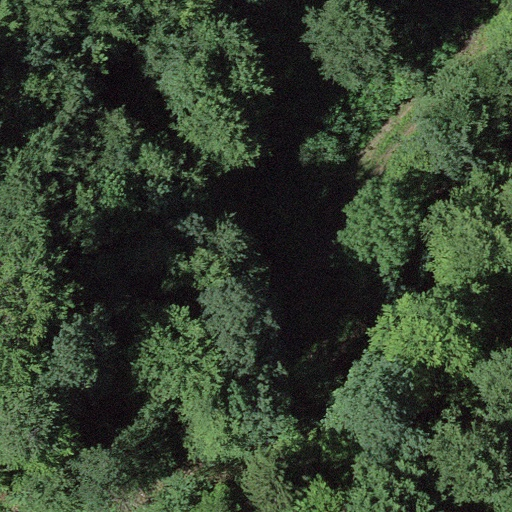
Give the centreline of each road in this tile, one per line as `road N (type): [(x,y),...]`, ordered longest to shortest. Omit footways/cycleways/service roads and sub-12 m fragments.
road 1 (track): [(507,0),(356,163),(270,300),(0,485)]
road 2 (track): [(270,300),(254,239),(253,180),(309,0)]
